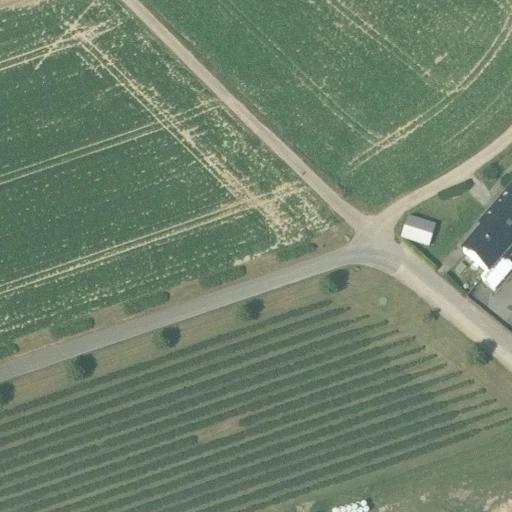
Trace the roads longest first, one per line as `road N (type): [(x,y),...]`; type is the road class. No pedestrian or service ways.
road 1 (track): [(119,0),(373,242),(511,357)]
road 2 (track): [(373,242),(402,205),(511,135)]
road 3 (track): [(460,173),(486,199),(486,215),(429,284)]
